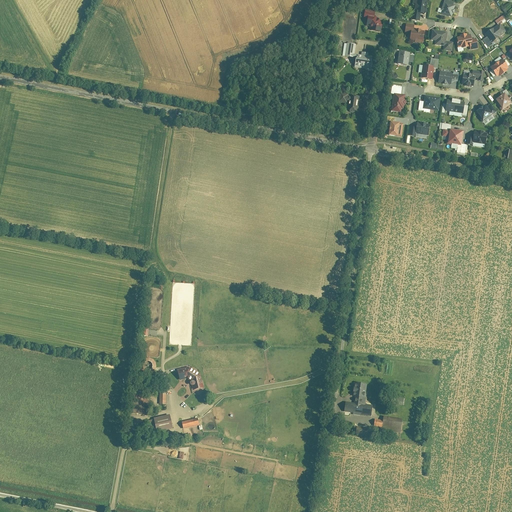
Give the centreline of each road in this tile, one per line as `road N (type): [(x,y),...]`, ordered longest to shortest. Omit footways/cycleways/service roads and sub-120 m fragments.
road 1 (tertiary): [(372,149),(0,76)]
road 2 (residential): [(372,149),(397,0)]
road 3 (track): [(206,409),(224,394),(300,380),(340,362)]
road 4 (residential): [(511,175),(372,149)]
